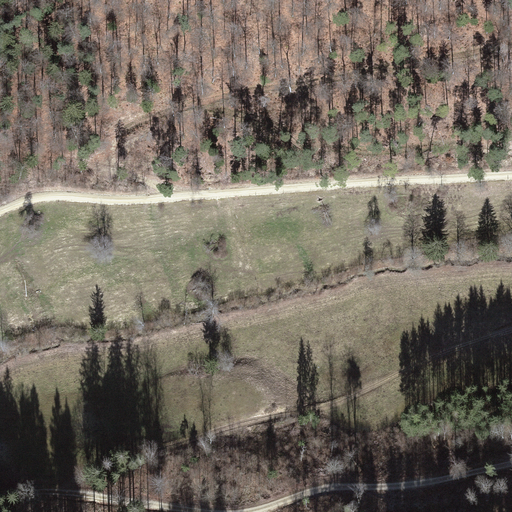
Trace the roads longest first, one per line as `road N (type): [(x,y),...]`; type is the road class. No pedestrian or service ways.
road 1 (track): [(511,39),(145,115),(116,133),(111,152),(121,170),(203,197)]
road 2 (track): [(511,176),(139,201),(35,200),(0,212)]
road 3 (track): [(511,332),(314,409),(94,466),(55,490)]
road 4 (track): [(511,464),(405,485),(326,488),(253,511),(221,511)]
road 5 (track): [(209,511),(55,490),(0,497)]
